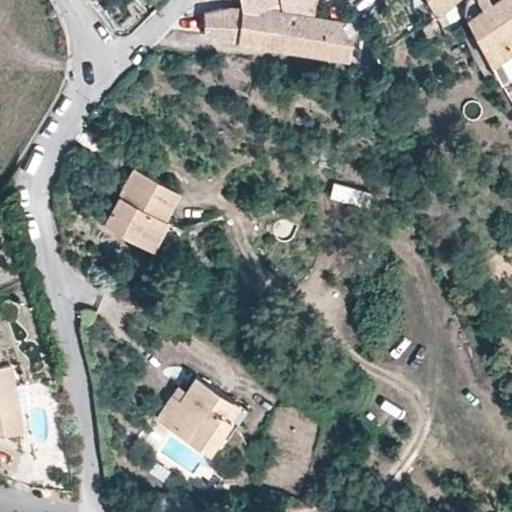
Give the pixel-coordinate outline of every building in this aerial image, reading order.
[(203,31),(257,38),(269,4),(252,0),(226,0),(202,6),(203,31)] [(342,17),(314,11),(314,0),(270,0),(269,4),(257,38),(343,52),(348,28),(342,17)] [(461,12),(453,0),(443,0),(435,8),(443,22),(461,12)] [(482,4),(479,0),(465,0),(463,9),(466,14),(482,4)] [(511,41),(511,0),(479,0),(482,4),(466,14),(489,56),(511,41)] [(401,37),(389,44),(396,57),(408,49),(401,37)] [(500,76),(511,68),(511,41),(489,56),(500,76)] [(166,216),(162,214),(153,210),(167,183),(131,165),(116,193),(123,196),(119,205),(112,201),(102,221),(151,246),(166,216)] [(331,180),(328,195),(366,204),(370,189),(331,180)] [(153,210),(162,214),(176,188),(167,183),(153,210)] [(123,196),(116,193),(112,201),(119,205),(123,196)] [(0,432),(18,430),(5,362),(0,363),(0,432)] [(222,411),(232,397),(197,374),(187,389),(181,398),(173,393),(156,417),(208,451),(230,416),(222,411)] [(181,398),(187,389),(179,383),(173,393),(181,398)] [(230,416),(239,402),(232,397),(222,411),(230,416)]
